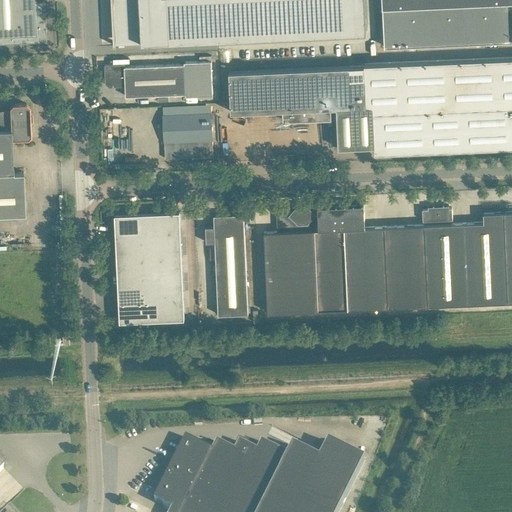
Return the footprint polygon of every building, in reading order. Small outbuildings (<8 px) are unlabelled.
[(34,2),(34,0),(0,0),(0,43),(46,41),(44,1),(34,2)] [(140,0),(142,41),(366,31),(364,0),(140,0)] [(511,0),(382,0),(385,45),(511,39),(511,0)] [(365,65),(230,70),(231,111),(283,109),(283,119),(332,117),(332,116),(337,116),(339,146),(375,145),(375,152),(511,145),(511,56),(493,57),(385,62),(365,63),(365,65)] [(110,85),(125,85),(126,95),(186,93),(186,95),(213,94),(211,60),(184,61),(185,63),(125,65),(124,63),(105,64),(105,65),(106,82),(110,85)] [(0,215),(26,214),(23,171),(13,172),(12,138),(28,137),(30,134),(29,105),(26,103),(12,103),(10,106),(10,111),(0,111),(0,215)] [(211,112),(164,114),(165,158),(213,155),(211,112)] [(313,210),(306,204),(298,204),(296,206),(276,207),(277,230),(264,231),(268,312),(511,300),(511,210),(484,212),(484,221),(452,222),(452,218),(453,218),(452,207),(449,207),(449,204),(428,205),(429,208),(423,208),(423,220),(424,219),(425,223),(365,226),(364,204),(320,206),(320,207),(315,207),(313,210)] [(180,229),(180,210),(156,211),(157,230),(180,229)] [(157,230),(156,211),(116,213),(116,231),(157,230)] [(206,241),(215,241),(218,314),(248,313),(244,212),(214,214),(214,225),(207,225),(206,225),(206,241)] [(180,229),(157,230),(158,247),(181,246),(180,229)] [(158,247),(157,230),(116,231),(117,249),(158,247)] [(181,246),(158,247),(159,265),(182,264),(181,246)] [(159,265),(158,247),(117,249),(118,267),(159,265)] [(159,265),(159,282),(183,281),(182,264),(159,265)] [(159,282),(159,265),(118,267),(119,284),(159,282)] [(159,282),(160,300),(184,299),(183,281),(159,282)] [(160,300),(159,282),(119,284),(120,302),(160,300)] [(184,299),(160,300),(161,318),(184,317),(184,299)] [(160,300),(120,302),(120,320),(161,318),(160,300)] [(245,437),(242,443),(253,449),(256,443),(245,437)] [(186,438),(155,501),(172,510),(171,511),(339,511),(365,460),(329,442),(320,460),(293,447),(289,456),(262,442),(258,451),(253,449),(242,443),(240,442),(235,451),(218,442),(213,451),(186,438)]
